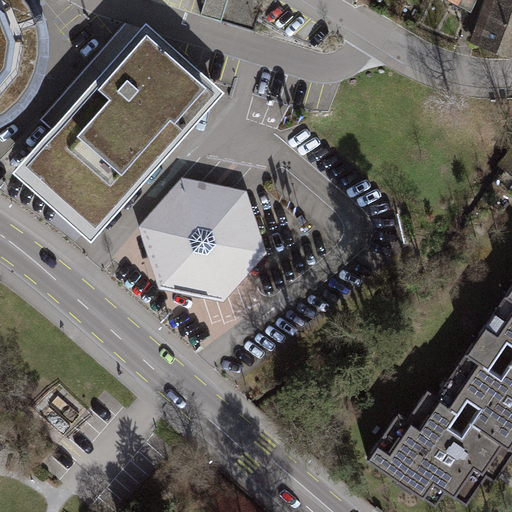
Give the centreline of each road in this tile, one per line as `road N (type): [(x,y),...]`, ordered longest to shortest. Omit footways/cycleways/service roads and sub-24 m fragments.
road 1 (primary): [(325,511),(0,237)]
road 2 (residential): [(334,0),(417,56),(511,74)]
